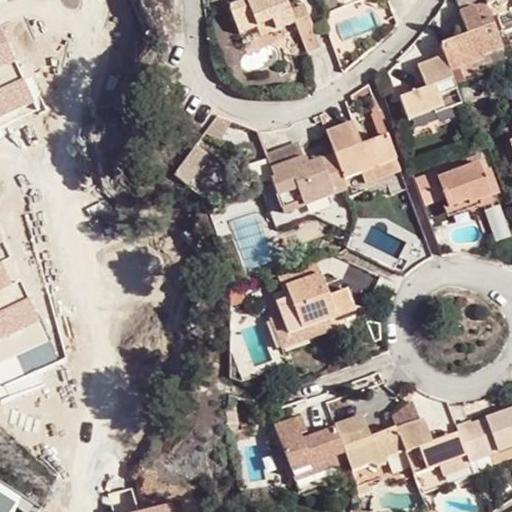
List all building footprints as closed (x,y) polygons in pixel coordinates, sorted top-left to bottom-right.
[(274,24),(277,32),(296,25),(307,55),(322,50),(306,7),(291,12),(286,0),(252,0),(229,9),(239,37),(258,30),(274,24)] [(468,37),(440,47),(444,58),(450,75),(484,63),(483,59),(503,52),(487,7),(486,5),(459,14),(468,37)] [(261,38),(277,32),(274,24),(258,30),(261,38)] [(0,125),(37,109),(0,28),(0,125)] [(450,75),(444,58),(417,68),(423,82),(428,80),(431,89),(426,91),(400,101),(408,122),(434,113),(435,114),(461,105),(452,81),(450,75)] [(423,82),(426,91),(431,89),(428,80),(423,82)] [(353,124),(326,135),(334,156),(343,182),(361,175),(397,162),(388,139),(362,148),(353,124)] [(343,182),(334,156),(320,161),(309,165),(308,163),(306,161),(304,160),(301,160),(296,146),(266,157),(275,180),(272,181),(284,216),(347,192),(343,182)] [(401,174),(397,162),(361,175),(366,187),(401,174)] [(491,198),(486,185),(478,164),(438,179),(450,211),(470,204),(471,206),(477,204),(491,199),(491,198)] [(491,198),(495,196),(498,195),(494,182),(486,185),(491,198)] [(511,196),(510,191),(498,195),(495,196),(511,242),(511,196)] [(479,209),(477,204),(471,206),(470,204),(450,211),(444,213),(447,221),(479,209)] [(0,239),(0,381),(1,384),(54,360),(0,239)] [(315,260),(276,275),(282,290),(286,288),(290,299),(302,329),(303,332),(356,311),(348,290),(330,297),(315,260)] [(289,334),(302,329),(290,299),(277,304),(289,334)] [(469,465),(511,449),(511,409),(486,419),(488,427),(474,431),(472,424),(470,421),(455,427),(458,435),(467,457),(469,465)] [(387,459),(406,453),(398,432),(397,428),(370,439),(362,416),(335,426),(335,428),(345,453),(352,472),(370,465),(376,468),(386,464),(387,459)] [(309,467),(345,453),(335,428),(303,440),(294,444),(292,437),(300,433),(294,419),(276,426),(292,474),(309,467)] [(486,419),(472,424),(474,431),(488,427),(486,419)] [(440,467),(467,457),(458,435),(433,444),(425,422),(398,432),(406,453),(411,467),(415,476),(440,467)] [(231,442),(248,439),(246,431),(229,433),(231,442)] [(303,440),(300,433),(292,437),(294,444),(303,440)] [(393,473),(411,467),(406,453),(387,459),(393,473)] [(444,478),(471,468),(469,465),(467,457),(440,467),(444,478)] [(311,473),(309,467),(292,474),(295,479),(311,473)] [(0,511),(10,511),(17,502),(0,491),(0,511)]
